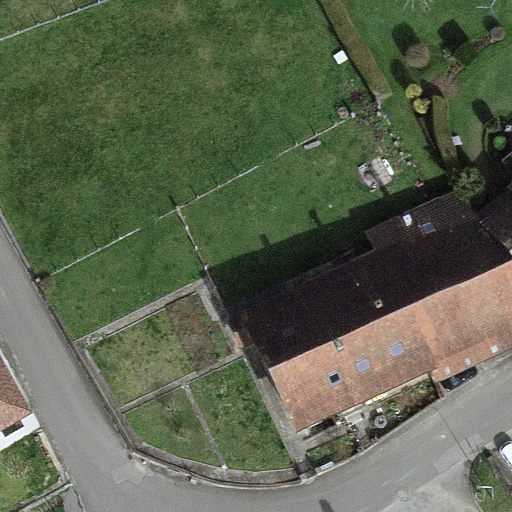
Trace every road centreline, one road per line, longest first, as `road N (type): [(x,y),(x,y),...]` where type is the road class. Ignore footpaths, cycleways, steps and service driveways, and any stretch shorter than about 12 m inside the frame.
road 1 (residential): [(122,509),(0,272)]
road 2 (unclassified): [(375,483),(511,397)]
